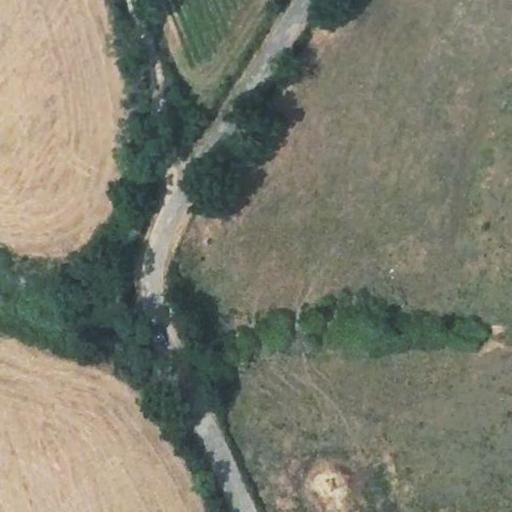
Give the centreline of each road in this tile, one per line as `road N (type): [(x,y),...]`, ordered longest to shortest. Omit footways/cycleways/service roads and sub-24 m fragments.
road 1 (unclassified): [(239,511),(159,328),(151,283),(176,204),(307,0)]
road 2 (track): [(133,0),(159,89),(166,196),(176,204)]
